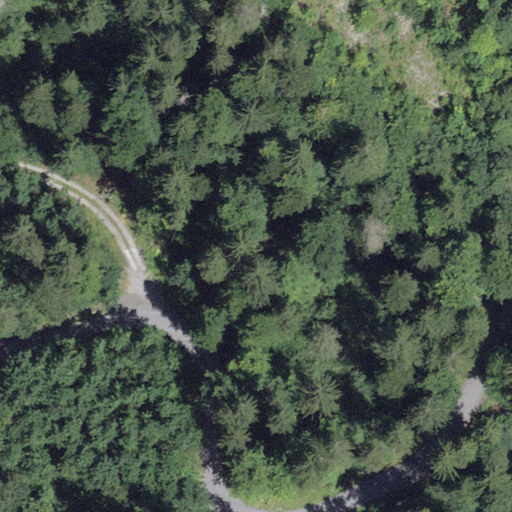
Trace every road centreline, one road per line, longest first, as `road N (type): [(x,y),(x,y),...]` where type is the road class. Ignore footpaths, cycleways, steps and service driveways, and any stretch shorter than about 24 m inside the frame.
road 1 (tertiary): [(229,511),(212,478),(214,378),(189,331),(133,316),(0,351)]
road 2 (track): [(176,322),(301,276),(394,276),(511,307)]
road 3 (tertiary): [(511,326),(437,449),(325,511)]
road 4 (track): [(133,316),(133,250),(114,214),(83,190),(0,159)]
